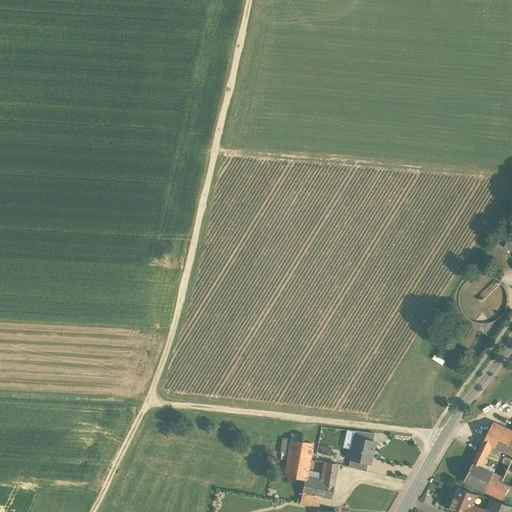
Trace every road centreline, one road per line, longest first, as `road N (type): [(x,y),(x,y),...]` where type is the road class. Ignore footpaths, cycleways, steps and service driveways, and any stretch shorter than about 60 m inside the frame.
road 1 (track): [(249,0),(172,330),(95,511)]
road 2 (track): [(444,437),(148,400),(0,395)]
road 3 (residential): [(476,389),(403,511)]
